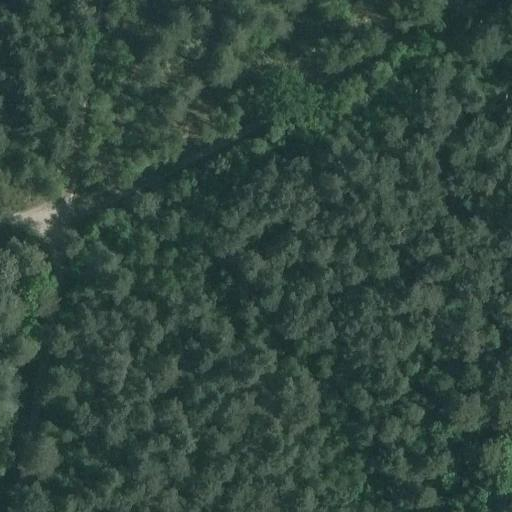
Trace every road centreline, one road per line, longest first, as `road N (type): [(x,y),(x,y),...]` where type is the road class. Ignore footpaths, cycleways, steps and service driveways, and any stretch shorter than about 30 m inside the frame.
road 1 (track): [(480,0),(173,173),(64,217)]
road 2 (track): [(64,217),(21,511)]
